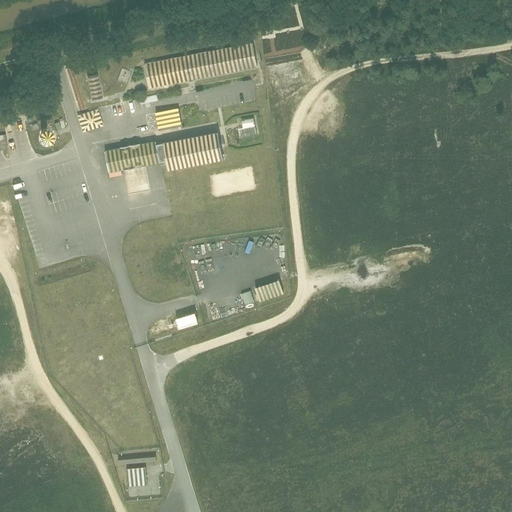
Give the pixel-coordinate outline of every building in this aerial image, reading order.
[(252,43),(148,64),(153,89),(257,67),(252,43)] [(98,74),(86,77),(91,98),(102,96),(98,74)] [(234,93),(236,103),(258,99),(254,79),(225,84),(227,94),(234,93)] [(98,108),(77,116),(82,132),(104,125),(98,108)] [(179,110),(157,114),(159,131),(182,128),(179,110)] [(243,127),(238,128),(240,137),(257,134),(254,117),(242,119),(243,127)] [(49,126),(46,124),(44,123),(40,122),(37,123),(35,125),(33,127),(32,130),(31,133),(32,136),(34,138),(37,140),(40,141),(43,141),(46,140),(48,138),(50,135),(50,132),(50,129),(49,126)] [(219,131),(163,143),(169,171),(225,160),(219,131)] [(0,150),(9,149),(6,133),(0,134),(0,150)] [(155,140),(104,150),(108,173),(159,163),(155,140)] [(163,175),(166,188),(181,184),(178,172),(163,175)] [(182,189),(167,192),(169,204),(184,201),(182,189)] [(260,301),(285,293),(280,279),(255,286),(260,301)] [(242,292),(246,305),(256,302),(252,289),(242,292)] [(148,461),(157,461),(157,456),(119,458),(119,463),(126,462),(126,467),(148,465),(148,461)] [(147,466),(127,467),(128,485),(148,484),(147,466)]
